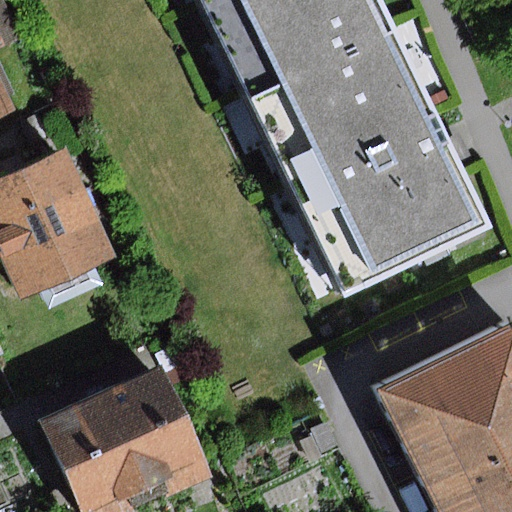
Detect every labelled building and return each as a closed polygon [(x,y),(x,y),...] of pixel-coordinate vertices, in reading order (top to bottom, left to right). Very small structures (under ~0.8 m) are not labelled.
[(385,31),(370,0),(193,0),(241,99),(385,31)] [(473,0),(450,0),(473,43),(491,33),(473,0)] [(478,225),(385,31),(241,99),(334,294),(478,225)] [(0,39),(0,122),(32,108),(30,100),(9,59),(0,39)] [(31,48),(9,59),(30,100),(51,90),(31,48)] [(68,150),(0,181),(0,251),(21,298),(42,288),(96,263),(116,254),(68,150)] [(96,263),(42,288),(50,308),(105,284),(96,263)] [(511,317),(372,386),(434,511),(439,511),(511,476),(511,317)] [(165,369),(44,424),(83,511),(136,511),(214,477),(165,369)] [(328,423),(311,431),(322,455),(339,448),(328,423)] [(511,511),(511,476),(439,511),(511,511)]
